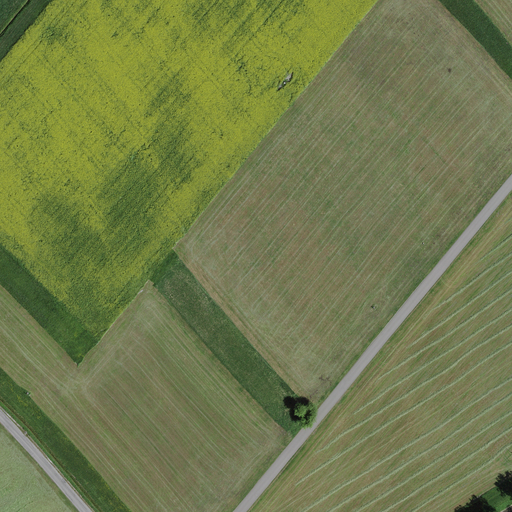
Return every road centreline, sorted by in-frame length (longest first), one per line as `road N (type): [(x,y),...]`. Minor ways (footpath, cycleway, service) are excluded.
road 1 (unclassified): [(511,185),(241,511)]
road 2 (track): [(90,511),(0,414)]
